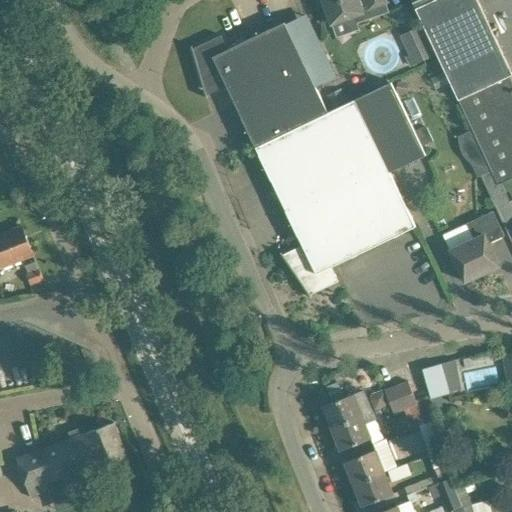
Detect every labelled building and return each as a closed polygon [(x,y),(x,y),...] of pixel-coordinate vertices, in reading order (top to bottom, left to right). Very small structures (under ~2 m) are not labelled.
[(323,0),(332,23),(363,13),(362,10),(370,8),(386,2),(385,0),(323,0)] [(412,0),(459,100),(510,76),(511,75),(511,71),(478,0),(412,0)] [(307,16),(287,26),(315,85),(335,76),(307,16)] [(289,263),(288,263),(311,297),(312,297),(311,295),(339,281),(332,267),(417,227),(408,209),(390,172),(426,155),(422,147),(415,132),(392,82),(328,112),(315,85),(287,26),(285,22),(228,49),(221,35),(193,48),(193,46),(192,46),(203,86),(204,85),(204,83),(207,82),(212,92),(227,85),(302,245),(288,252),(293,263),(290,264),(289,263)] [(433,56),(420,27),(400,36),(409,56),(406,57),(411,66),(433,56)] [(459,100),(492,170),(498,185),(501,183),(511,178),(511,79),(510,76),(459,100)] [(367,81),(360,84),(363,91),(370,88),(367,81)] [(398,83),(396,92),(404,94),(406,84),(398,83)] [(341,90),(328,96),(333,106),(346,99),(341,90)] [(426,127),(415,132),(422,147),(433,142),(426,127)] [(498,185),(492,170),(481,175),(496,208),(511,200),(511,199),(509,201),(501,183),(498,185)] [(443,235),(457,263),(465,282),(499,266),(489,243),(505,236),(493,212),(443,235)] [(22,226),(4,233),(0,234),(0,267),(0,268),(34,254),(22,226)] [(26,274),(30,284),(43,278),(39,269),(26,274)] [(423,369),(431,397),(449,392),(441,364),(423,369)] [(406,409),(417,405),(416,400),(408,381),(396,386),(406,409)] [(338,382),(326,387),(332,402),(344,397),(338,382)] [(394,414),(406,409),(396,386),(385,390),(394,414)] [(323,406),(332,428),(363,416),(373,411),(364,391),(354,395),(354,393),(344,397),(332,402),(323,406)] [(416,400),(417,405),(421,413),(425,424),(436,420),(429,395),(416,400)] [(421,413),(412,416),(417,427),(425,424),(421,413)] [(363,416),(332,428),(341,450),(371,438),(363,416)] [(17,459),(24,478),(31,497),(84,477),(81,467),(95,462),(97,469),(109,464),(128,457),(115,422),(17,459)] [(424,435),(423,436),(430,454),(445,449),(439,430),(424,435)] [(346,461),(354,484),(385,472),(376,449),(364,454),(346,461)] [(405,488),(408,495),(441,482),(451,478),(447,466),(448,466),(442,452),(430,456),(438,475),(405,488)] [(388,471),(392,482),(411,474),(407,464),(388,471)] [(459,466),(451,470),(456,480),(468,475),(466,470),(459,466)] [(385,472),(354,484),(363,506),(382,499),(393,494),(385,472)] [(451,478),(441,482),(445,494),(450,506),(451,509),(462,504),(455,487),(451,478)] [(455,487),(462,504),(465,511),(474,511),(463,484),(455,487)] [(371,511),(377,511),(404,503),(401,494),(369,506),(371,511)]
